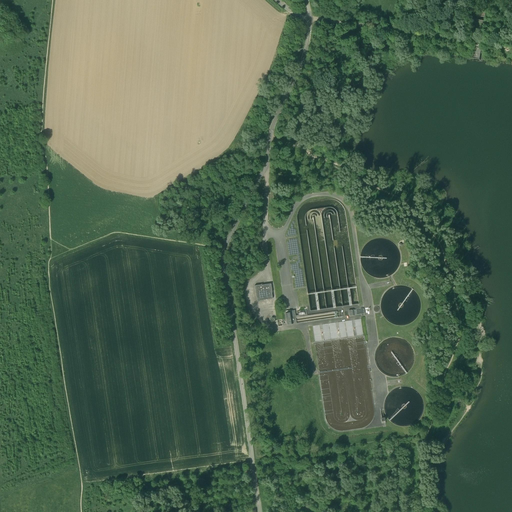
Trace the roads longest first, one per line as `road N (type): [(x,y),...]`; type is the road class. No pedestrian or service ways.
road 1 (unknown): [(226,244),(219,167),(245,134),(290,10)]
road 2 (unclassified): [(268,160),(272,125),(307,42),(306,0)]
road 3 (unknown): [(252,463),(234,337)]
